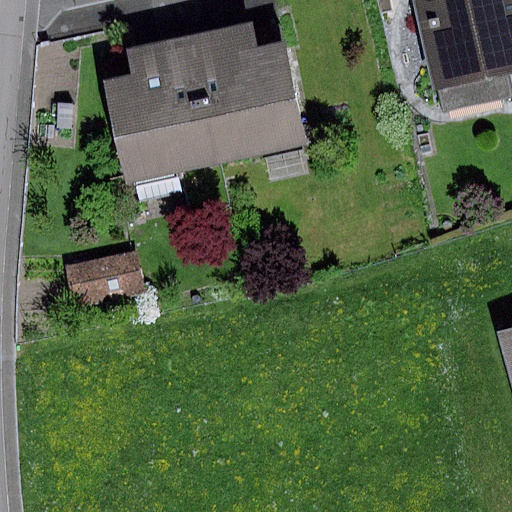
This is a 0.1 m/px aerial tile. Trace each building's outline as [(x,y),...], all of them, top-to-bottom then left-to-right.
[(511,0),(411,0),(439,116),(511,98),(511,95),(507,72),(511,70),(511,0)] [(187,39),(213,161),(302,143),(281,44),(252,51),(246,25),(187,39)] [(213,161),(187,39),(122,52),(128,79),(103,84),(124,180),(213,161)] [(143,256),(72,271),(80,309),(151,294),(143,256)] [(511,328),(495,333),(511,397),(511,328)]
